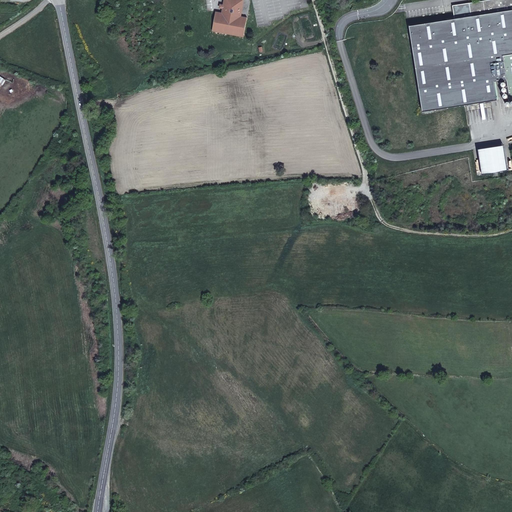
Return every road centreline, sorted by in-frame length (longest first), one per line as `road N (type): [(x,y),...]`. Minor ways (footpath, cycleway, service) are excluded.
road 1 (secondary): [(99,511),(112,356),(61,0)]
road 2 (unknown): [(390,0),(346,17),(340,28),(377,147),(426,154),(511,124)]
